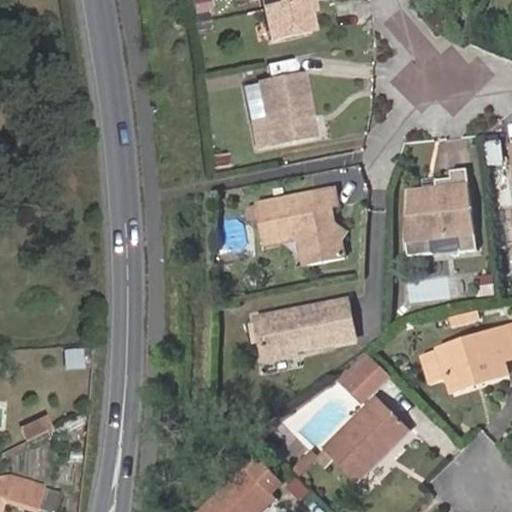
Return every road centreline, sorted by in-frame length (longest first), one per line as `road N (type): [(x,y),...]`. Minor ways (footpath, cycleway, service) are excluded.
road 1 (secondary): [(119,511),(129,420),(131,200),(103,0)]
road 2 (residential): [(511,73),(411,37),(396,0)]
